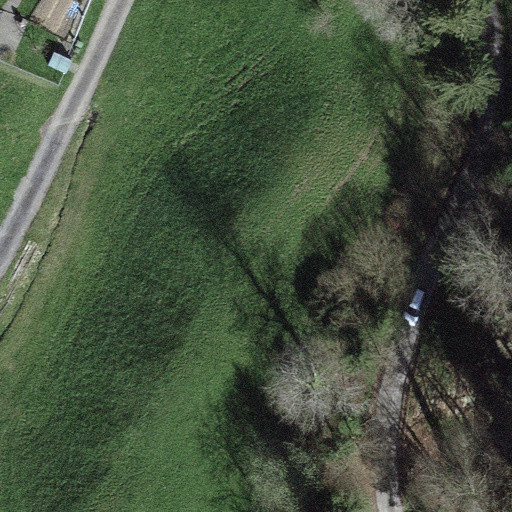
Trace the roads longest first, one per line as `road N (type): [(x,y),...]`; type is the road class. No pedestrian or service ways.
road 1 (track): [(480,0),(469,283),(391,490),(393,511)]
road 2 (residential): [(120,0),(89,83),(0,263)]
